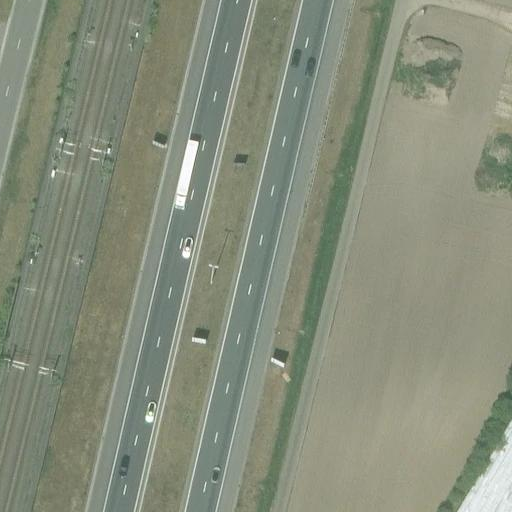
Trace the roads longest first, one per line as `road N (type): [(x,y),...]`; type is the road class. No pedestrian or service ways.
road 1 (unclassified): [(284,511),(400,0)]
road 2 (motorway): [(235,0),(121,511)]
road 3 (motorway): [(216,511),(330,0)]
road 4 (unclassified): [(0,122),(29,0)]
